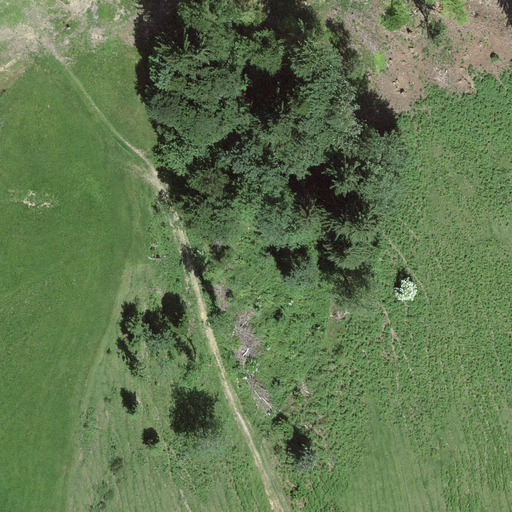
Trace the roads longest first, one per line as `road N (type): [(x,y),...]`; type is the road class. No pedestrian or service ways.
road 1 (track): [(292,511),(212,348),(165,187),(107,129)]
road 2 (track): [(107,129),(38,49),(16,0)]
